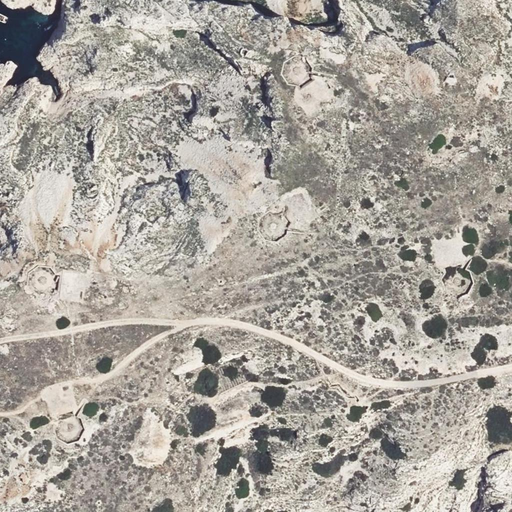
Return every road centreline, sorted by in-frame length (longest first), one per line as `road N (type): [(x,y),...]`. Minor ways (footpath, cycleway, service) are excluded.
road 1 (track): [(511,364),(441,381),(381,383),(264,330),(195,320),(134,320),(0,340)]
road 2 (track): [(0,415),(55,383),(109,372),(153,337),(195,320)]
